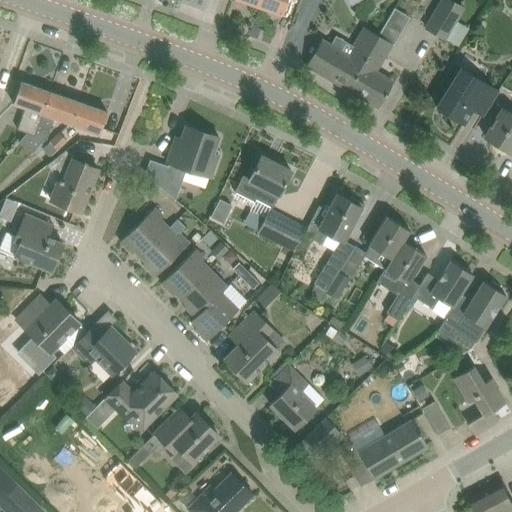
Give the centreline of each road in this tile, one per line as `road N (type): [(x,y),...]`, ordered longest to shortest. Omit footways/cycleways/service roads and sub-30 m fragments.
road 1 (tertiary): [(511,233),(266,89),(22,0)]
road 2 (residential): [(313,511),(271,469),(263,436),(190,366),(190,353),(86,254),(124,156)]
